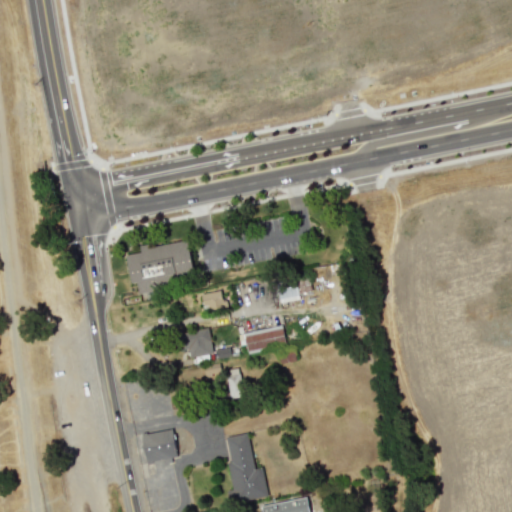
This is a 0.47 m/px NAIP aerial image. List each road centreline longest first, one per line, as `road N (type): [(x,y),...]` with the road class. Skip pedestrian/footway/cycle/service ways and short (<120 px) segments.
road 1 (secondary): [(78,212),(511,127)]
road 2 (primary): [(133,511),(75,189)]
road 3 (secondary): [(485,107),(238,157)]
road 4 (primary): [(75,189),(39,0)]
road 5 (secondary): [(238,157),(75,189)]
road 6 (secondary): [(485,107),(459,124),(370,143),(359,159)]
